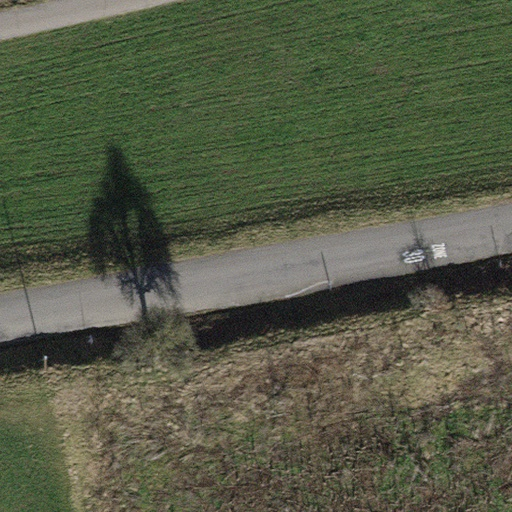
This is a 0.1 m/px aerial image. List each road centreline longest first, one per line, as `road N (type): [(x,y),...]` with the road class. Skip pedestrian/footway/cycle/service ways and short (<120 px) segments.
road 1 (unclassified): [(511,226),(0,318)]
road 2 (track): [(0,26),(126,0)]
